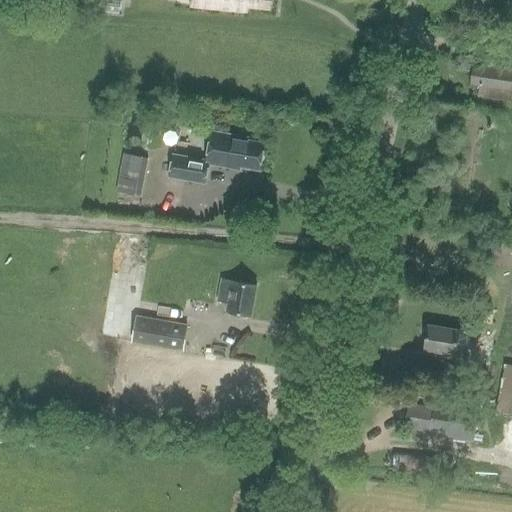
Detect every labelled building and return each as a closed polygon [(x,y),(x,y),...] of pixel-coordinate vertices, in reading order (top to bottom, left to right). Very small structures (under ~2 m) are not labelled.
[(177,0),(178,1),(194,3),(193,6),(248,13),(249,7),(271,9),(272,0),(177,0)] [(511,100),(511,64),(485,61),(484,68),(474,66),(471,84),(480,85),(479,96),(511,100)] [(260,170),(265,144),(250,141),(250,138),(212,131),(207,161),(207,163),(209,163),(232,167),(233,165),(260,170)] [(125,154),(118,192),(139,196),(146,158),(125,154)] [(207,161),(174,155),(170,177),(206,183),(209,163),(207,163),(207,161)] [(253,317),(258,287),(223,281),(219,301),(229,303),(227,313),(253,317)] [(184,352),(189,325),(137,316),(132,342),(184,352)] [(469,352),(469,350),(472,333),(429,325),(425,350),(456,356),(458,350),(469,352)] [(511,417),(511,365),(504,364),(495,415),(511,417)] [(409,403),(405,429),(432,433),(431,435),(474,442),(479,408),(438,402),(437,408),(409,403)] [(427,454),(395,452),(394,473),(426,476),(427,454)]
